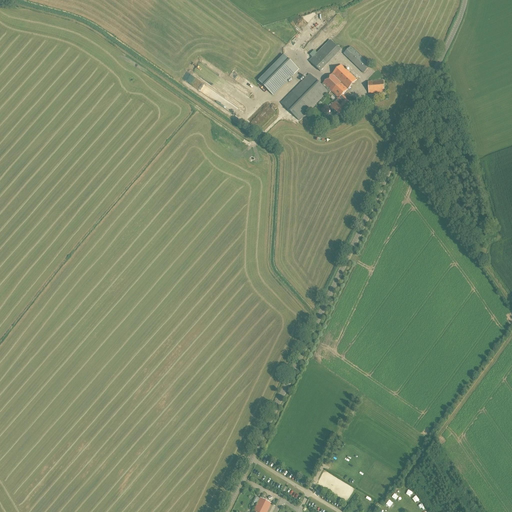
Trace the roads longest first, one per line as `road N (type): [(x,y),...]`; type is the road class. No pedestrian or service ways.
road 1 (tertiary): [(227,511),(401,148)]
road 2 (tertiary): [(401,148),(465,0)]
